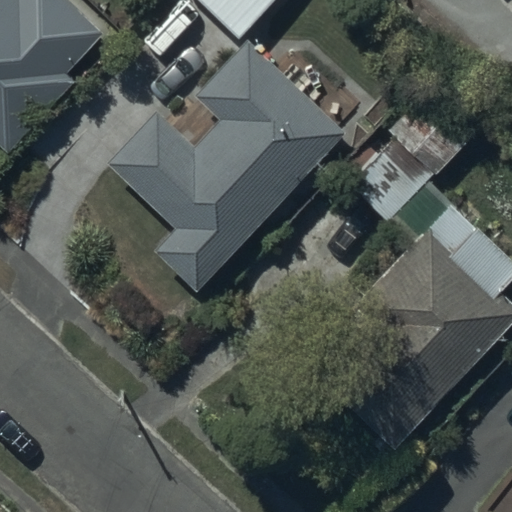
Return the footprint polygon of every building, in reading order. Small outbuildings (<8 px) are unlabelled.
[(0,0),(0,134),(10,143),(76,72),(69,65),(106,26),(78,0),(0,0)] [(206,0),(239,31),(268,0),(206,0)] [(200,282),(349,125),(250,32),(198,86),(225,111),(197,141),(157,103),(108,155),(178,221),(158,243),(200,282)] [(392,209),(491,106),(442,60),(389,118),(396,124),(351,172),(392,209)] [(511,323),(511,298),(432,217),(364,284),(400,320),(337,383),(393,440),(511,323)]
